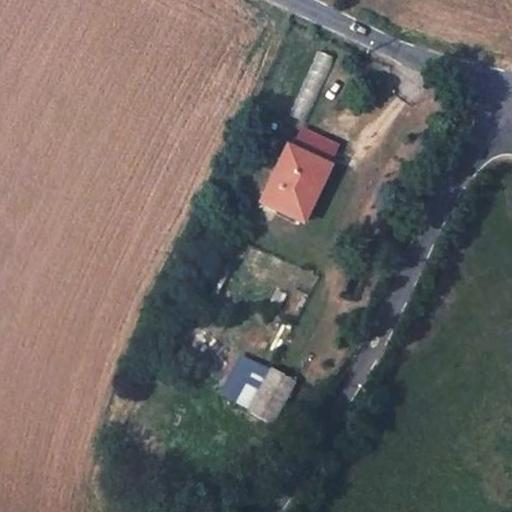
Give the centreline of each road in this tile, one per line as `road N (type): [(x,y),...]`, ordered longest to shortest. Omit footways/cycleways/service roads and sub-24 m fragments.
road 1 (tertiary): [(501,104),(262,511)]
road 2 (unclassified): [(296,0),(470,72),(501,104)]
